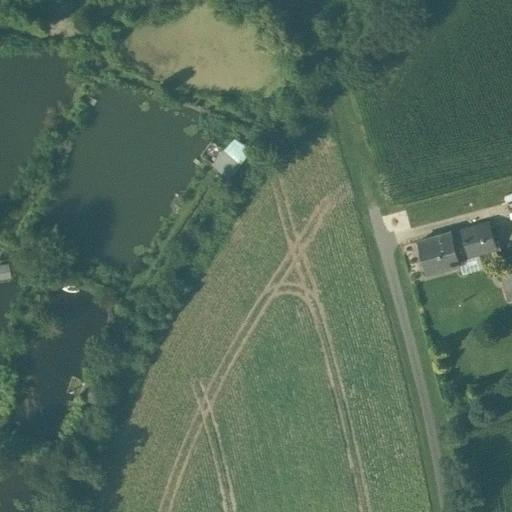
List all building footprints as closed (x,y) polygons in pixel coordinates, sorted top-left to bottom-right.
[(229,179),(251,147),(233,134),(211,166),(229,179)] [(492,218),(476,223),(482,246),(499,242),(492,218)] [(476,223),(450,230),(456,253),(482,246),(476,223)] [(449,227),(416,236),(425,269),(458,260),(456,253),(450,230),(449,227)] [(504,296),(511,295),(511,252),(501,253),(504,296)]
